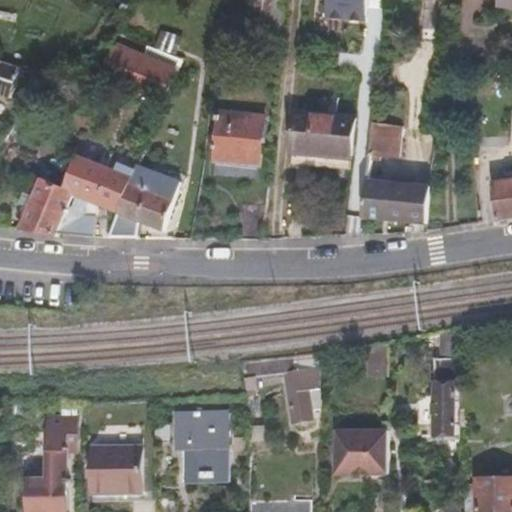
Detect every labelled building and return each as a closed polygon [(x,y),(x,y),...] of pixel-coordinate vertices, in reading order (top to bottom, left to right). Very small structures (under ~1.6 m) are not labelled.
[(370,0),(330,0),(329,19),(368,23),(370,0)] [(511,0),(496,0),(496,9),(511,10),(511,0)] [(281,13),(258,11),(255,46),(278,49),(281,13)] [(408,34),(388,31),(385,57),(405,59),(408,34)] [(178,41),(158,32),(153,45),(173,54),(178,41)] [(158,104),(172,73),(117,48),(102,78),(158,104)] [(0,97),(8,100),(19,69),(0,63),(0,97)] [(353,118),(292,113),(288,156),(349,161),(353,118)] [(262,118),(217,114),(212,165),(258,169),(262,118)] [(31,132),(15,123),(8,131),(4,137),(22,147),(31,132)] [(0,141),(4,137),(8,131),(0,124),(0,141)] [(397,162),(400,128),(369,125),(366,159),(397,162)] [(130,180),(77,158),(64,190),(72,193),(56,235),(90,239),(93,205),(115,216),(130,180)] [(105,241),(132,241),(135,224),(158,233),(176,185),(134,168),(130,180),(115,216),(105,241)] [(488,186),(494,225),(495,225),(511,222),(511,175),(503,177),(504,184),(488,186)] [(42,179),(17,233),(53,239),(56,235),(72,193),(64,190),(42,179)] [(364,183),(361,219),(426,225),(430,189),(364,183)] [(246,211),(243,241),(265,241),(267,213),(246,211)] [(459,332),(443,335),(444,360),(438,360),(437,435),(419,435),(419,445),(459,445),(459,332)] [(390,347),(369,351),(369,365),(377,364),(377,375),(390,375),(390,347)] [(248,364),(248,386),(258,386),(258,375),(288,372),(289,420),(310,421),(310,416),(310,403),(321,403),(321,359),(248,364)] [(0,400),(0,409),(12,409),(12,400),(0,400)] [(310,403),(310,416),(321,416),(321,403),(310,403)] [(227,413),(177,414),(177,451),(185,450),(185,480),(228,480),(227,413)] [(79,456),(79,417),(46,418),(46,481),(56,481),(57,476),(68,476),(74,476),(73,456),(79,456)] [(170,423),(152,423),(152,437),(170,437),(170,423)] [(337,477),(358,477),(389,477),(390,433),(337,434),(337,477)] [(142,448),(92,448),(93,493),(142,492),(142,448)] [(67,511),(68,476),(57,476),(56,481),(46,481),(29,481),(29,511),(51,511),(52,511),(67,511)] [(364,511),(369,492),(390,492),(389,477),(358,477),(357,511),(364,511)] [(511,511),(511,482),(477,482),(477,489),(465,489),(464,511),(511,511)] [(312,511),(313,502),(260,499),(259,511),(312,511)] [(132,502),(131,511),(154,511),(154,501),(132,502)] [(154,501),(154,511),(175,511),(175,501),(154,501)] [(443,503),(442,511),(459,511),(460,503),(443,503)]
